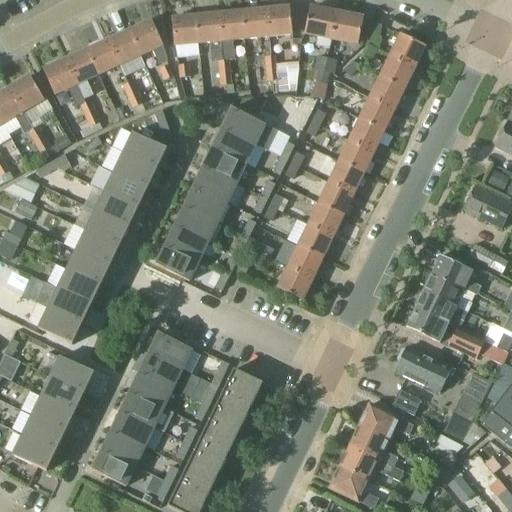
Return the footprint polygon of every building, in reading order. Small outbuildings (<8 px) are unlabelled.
[(289,10),(265,12),(267,40),(291,38),(289,10)] [(304,36),(330,42),(336,16),(309,10),(304,36)] [(265,12),(241,14),(244,42),(267,40),(265,12)] [(221,44),(223,62),(229,61),(234,61),(233,43),(244,42),(241,14),(218,16),(221,44)] [(218,16),(195,19),(198,47),(221,44),(218,16)] [(357,47),(362,21),(336,16),(330,42),(357,47)] [(171,21),(174,49),(198,47),(195,19),(171,21)] [(151,23),(129,33),(140,59),(152,54),(159,67),(167,62),(162,49),(151,23)] [(369,37),(380,40),(383,26),(373,24),(369,37)] [(129,33),(107,43),(119,69),(140,59),(129,33)] [(426,50),(400,37),(389,59),(415,71),(426,50)] [(107,43),(86,52),(98,78),(119,69),(107,43)] [(368,47),(362,59),(370,63),(376,51),(368,47)] [(86,52),(65,62),(76,88),(83,101),(93,97),(87,83),(98,78),(86,52)] [(277,70),(276,57),(264,59),(265,71),(277,70)] [(314,72),(318,73),(324,74),(327,60),(317,58),(314,72)] [(389,59),(379,80),(405,92),(415,71),(389,59)] [(335,76),(338,62),(327,60),(324,74),(330,75),(335,76)] [(218,63),(219,75),(231,74),(229,61),(223,62),(218,63)] [(65,62),(43,72),(55,98),(69,91),(72,90),(76,88),(65,62)] [(343,71),(350,79),(360,70),(358,67),(353,63),(343,71)] [(175,78),(169,66),(159,70),(164,83),(175,78)] [(191,79),(190,66),(178,67),(179,80),(191,79)] [(277,72),(277,70),(265,71),(267,83),(277,82),(278,94),(296,93),(299,70),(277,72)] [(318,73),(316,84),(328,86),(330,75),(324,74),(318,73)] [(232,87),(231,74),(219,75),(220,88),(232,87)] [(29,78),(8,90),(23,115),(44,103),(29,78)] [(405,92),(379,80),(369,101),(394,114),(405,92)] [(128,98),(138,94),(133,83),(123,87),(128,98)] [(8,90),(0,95),(0,122),(2,127),(23,115),(8,90)] [(143,105),(138,94),(128,98),(133,110),(143,105)] [(394,114),(369,101),(359,122),(384,135),(394,114)] [(80,107),(85,118),(95,113),(90,102),(80,107)] [(264,128),(230,111),(221,131),(255,147),(264,128)] [(318,112),(313,121),(322,126),(327,116),(318,112)] [(85,118),(90,129),(90,130),(100,125),(95,113),(85,118)] [(171,142),(161,114),(154,116),(159,132),(157,132),(162,145),(171,142)] [(308,131),(307,132),(316,136),(317,135),(322,126),(313,121),(308,131)] [(384,135),(359,122),(348,143),(374,156),(384,135)] [(511,126),(507,124),(494,150),(511,158),(511,126)] [(83,140),(102,131),(100,125),(90,130),(90,129),(80,133),(83,140)] [(32,131),(28,133),(34,144),(44,138),(38,128),(32,131)] [(221,131),(211,151),(245,167),(255,147),(221,131)] [(55,146),(50,148),(45,151),(50,159),(72,146),(66,136),(53,143),(55,146)] [(132,136),(123,156),(157,172),(166,152),(132,136)] [(44,138),(34,144),(40,154),(45,151),(50,148),(44,138)] [(101,147),(97,140),(82,148),(86,155),(101,147)] [(374,156),(348,143),(338,164),(364,177),(374,156)] [(294,148),(287,145),(279,160),(286,163),(294,148)] [(236,187),(245,167),(211,151),(202,170),(236,187)] [(305,159),(296,154),(290,166),(299,170),(305,159)] [(123,156),(113,175),(147,192),(157,172),(123,156)] [(64,158),(50,166),(54,173),(68,165),(64,158)] [(272,174),(279,178),(286,163),(279,160),(272,174)] [(14,180),(3,162),(0,164),(0,178),(4,176),(9,183),(14,180)] [(338,164),(328,185),(353,198),(364,177),(338,164)] [(36,174),(40,181),(54,173),(50,166),(36,174)] [(284,177),(294,182),(299,170),(290,166),(284,177)] [(192,190),(226,206),(236,187),(202,170),(192,190)] [(104,193),(104,195),(138,211),(147,192),(113,175),(104,193)] [(25,180),(3,193),(10,196),(9,197),(21,203),(22,203),(30,207),(39,187),(25,180)] [(267,184),(260,198),(267,202),(274,187),(267,184)] [(353,198),(328,185),(317,206),(343,219),(353,198)] [(462,213),(501,232),(508,218),(511,219),(511,207),(474,189),(462,213)] [(183,209),(217,226),(226,206),(192,190),(183,209)] [(104,195),(94,214),(128,230),(138,211),(104,195)] [(275,196),(269,208),(278,212),(284,200),(275,196)] [(253,213),(260,216),(267,202),(260,198),(253,213)] [(22,203),(16,214),(31,222),(33,217),(37,209),(30,207),(22,203)] [(343,219),(317,206),(307,227),(333,240),(343,219)] [(263,219),(272,224),(278,212),(269,208),(263,219)] [(174,228),(208,245),(217,226),(183,209),(174,228)] [(85,233),(85,234),(119,250),(128,230),(94,214),(85,233)] [(248,222),(241,237),(248,240),(255,226),(248,222)] [(297,248),(322,261),(333,240),(307,227),(297,248)] [(164,248),(198,264),(208,245),(174,228),(164,248)] [(85,234),(75,253),(109,269),(119,250),(85,234)] [(21,242),(6,235),(2,242),(17,249),(21,242)] [(233,252),(240,255),(248,240),(241,237),(233,252)] [(0,246),(0,253),(12,259),(17,249),(2,242),(0,246)] [(255,242),(251,252),(269,261),(274,252),(255,242)] [(468,258),(502,276),(508,264),(475,245),(468,258)] [(154,268),(188,284),(198,264),(164,248),(154,268)] [(297,248),(287,269),(312,282),(322,261),(297,248)] [(56,267),(100,289),(109,269),(75,253),(66,271),(56,267)] [(441,260),(432,277),(464,293),(465,292),(475,297),(476,297),(480,288),(469,283),(473,275),(441,260)] [(236,264),(229,261),(221,276),(228,279),(236,264)] [(242,262),(237,273),(245,277),(250,266),(242,262)] [(56,267),(46,287),(91,308),(100,289),(56,267)] [(276,291),(301,303),(312,282),(287,269),(276,291)] [(214,290),(221,294),(228,279),(221,276),(214,290)] [(432,277),(424,294),(467,315),(471,304),(475,297),(465,292),(464,293),(432,277)] [(46,287),(37,305),(48,310),(47,311),(81,328),(91,308),(46,287)] [(424,294),(415,312),(448,327),(448,326),(455,329),(460,331),(460,329),(467,315),(424,294)] [(47,311),(38,331),(72,348),(81,328),(47,311)] [(415,312),(408,328),(440,344),(448,327),(415,312)] [(511,335),(511,314),(510,314),(502,331),(511,335)] [(455,331),(447,348),(476,361),(479,356),(484,343),(486,340),(460,329),(460,331),(455,329),(455,331)] [(157,335),(148,355),(182,372),(191,352),(157,335)] [(497,349),(507,354),(511,343),(511,339),(503,335),(497,349)] [(11,360),(18,345),(11,342),(4,357),(11,360)] [(400,363),(394,374),(438,396),(451,371),(406,349),(406,351),(402,351),(397,360),(400,363)] [(148,355),(138,375),(172,391),(182,372),(148,355)] [(94,375),(59,359),(50,379),(84,395),(94,375)] [(9,365),(2,362),(0,365),(0,378),(2,380),(9,365)] [(218,371),(211,386),(218,389),(225,374),(227,369),(229,366),(222,363),(218,371)] [(233,372),(211,418),(239,431),(262,386),(233,372)] [(138,375),(129,394),(163,411),(172,391),(138,375)] [(467,386),(462,395),(481,405),(491,384),(477,378),(472,375),(467,386)] [(84,395),(50,379),(40,398),(74,415),(84,395)] [(402,390),(423,399),(426,390),(405,381),(402,390)] [(511,385),(481,425),(511,449),(511,385)] [(208,390),(201,405),(208,409),(215,394),(208,390)] [(400,391),(392,407),(413,418),(421,403),(400,391)] [(129,394),(119,414),(153,430),(162,435),(172,415),(163,411),(129,394)] [(40,398),(31,418),(65,434),(74,415),(40,398)] [(194,420),(201,423),(208,409),(201,405),(194,420)] [(359,428),(388,442),(395,426),(399,428),(396,432),(408,437),(412,428),(368,407),(359,428)] [(119,414),(110,433),(144,450),(153,430),(119,414)] [(454,439),(463,443),(472,424),(453,414),(443,433),(454,439)] [(65,434),(31,418),(22,437),(56,454),(65,434)] [(239,431),(211,418),(189,463),(217,477),(239,431)] [(485,435),(472,424),(463,443),(472,448),(485,435)] [(385,455),(383,460),(380,458),(388,442),(359,428),(349,448),(392,469),(393,469),(396,461),(385,455)] [(197,433),(190,429),(182,444),(189,447),(197,433)] [(110,433),(101,453),(135,469),(144,450),(110,433)] [(12,457),(46,474),(56,454),(22,437),(12,457)] [(441,437),(434,449),(446,455),(450,446),(452,443),(441,437)] [(452,458),(463,449),(452,443),(450,446),(446,455),(452,458)] [(175,459),(182,462),(189,447),(182,444),(175,459)] [(392,469),(349,448),(340,467),(369,481),(375,468),(379,470),(377,474),(388,479),(398,483),(403,473),(393,469),(392,469)] [(101,453),(91,473),(125,489),(135,469),(101,453)] [(166,509),(173,511),(200,511),(217,477),(189,463),(166,509)] [(340,467),(329,490),(373,511),(377,502),(366,497),(364,501),(360,499),(369,481),(340,467)] [(171,468),(164,483),(171,486),(178,472),(171,468)] [(156,498),(164,483),(154,478),(147,493),(156,498)] [(463,504),(473,496),(459,478),(449,486),(463,504)] [(497,498),(505,492),(498,482),(490,488),(497,498)] [(156,498),(163,501),(171,486),(164,483),(156,498)] [(497,498),(506,509),(511,504),(511,499),(506,492),(505,492),(497,498)]
